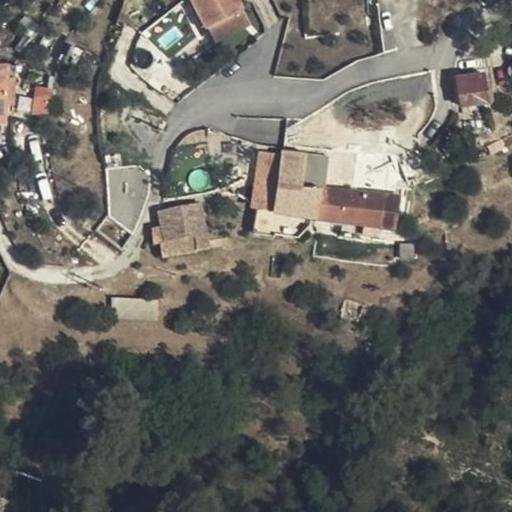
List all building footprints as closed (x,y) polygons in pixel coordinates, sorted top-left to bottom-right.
[(243,0),(192,0),(213,42),(254,22),(243,0)] [(0,126),(8,127),(9,67),(0,66),(0,126)] [(486,66),(457,72),(460,102),(491,98),(486,66)] [(35,84),(34,111),(55,112),(56,85),(35,84)] [(156,98),(139,93),(130,129),(146,135),(156,98)] [(331,163),(289,160),(282,193),(318,202),(327,204),(328,194),(331,163)] [(282,193),(277,218),(309,226),(314,227),(318,202),(282,193)] [(380,235),(386,200),(328,194),(327,204),(318,202),(314,227),(380,235)] [(173,209),(159,215),(161,246),(156,247),(157,261),(204,256),(204,202),(173,209)] [(291,231),(309,235),(309,226),(277,218),(276,224),(291,231)] [(265,219),(264,242),(287,244),(287,240),(308,240),(309,235),(291,231),(276,224),(265,219)] [(116,296),(115,317),(156,321),(158,301),(116,296)]
